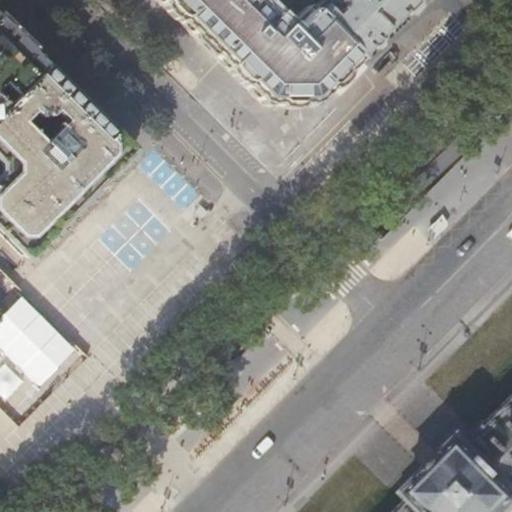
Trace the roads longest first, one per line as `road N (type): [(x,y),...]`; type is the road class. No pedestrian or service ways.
road 1 (residential): [(404,329),(68,0)]
road 2 (secondary): [(404,329),(224,511)]
road 3 (secondary): [(511,220),(404,329)]
